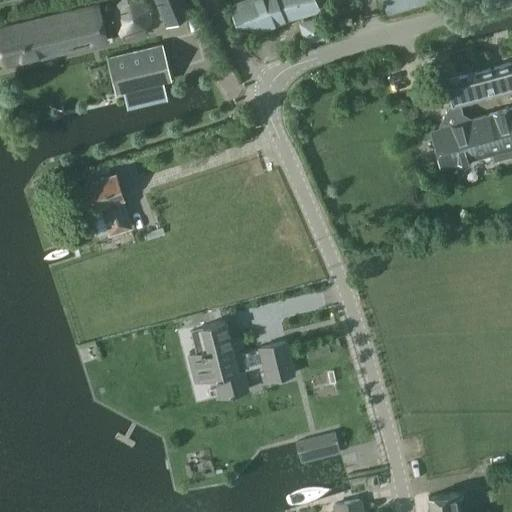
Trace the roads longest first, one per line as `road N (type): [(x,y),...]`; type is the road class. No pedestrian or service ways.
road 1 (tertiary): [(406,511),(345,291),(256,89)]
road 2 (tertiary): [(256,89),(408,28),(509,0)]
